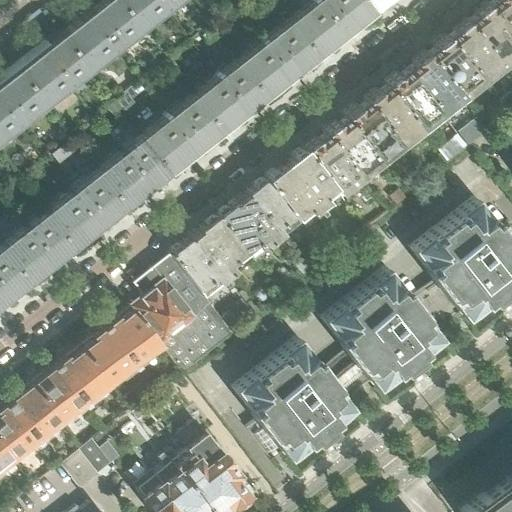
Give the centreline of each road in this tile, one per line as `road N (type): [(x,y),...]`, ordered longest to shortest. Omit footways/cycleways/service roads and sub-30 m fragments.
road 1 (residential): [(0,348),(442,0)]
road 2 (residential): [(511,335),(281,511)]
road 3 (residential): [(365,511),(511,397)]
